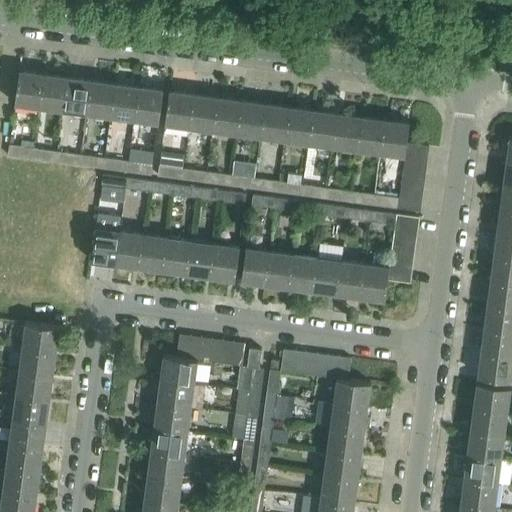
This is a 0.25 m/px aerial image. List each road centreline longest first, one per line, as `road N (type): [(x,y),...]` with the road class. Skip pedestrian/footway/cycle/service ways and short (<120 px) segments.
road 1 (residential): [(72,511),(101,303),(436,347)]
road 2 (residential): [(472,86),(0,25)]
road 3 (residential): [(436,347),(472,86)]
road 4 (residential): [(415,511),(436,347)]
